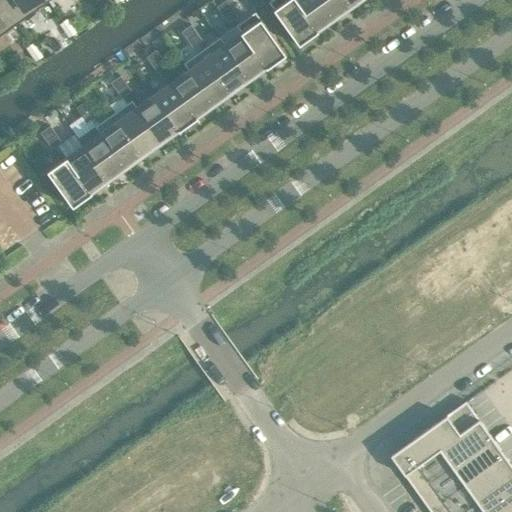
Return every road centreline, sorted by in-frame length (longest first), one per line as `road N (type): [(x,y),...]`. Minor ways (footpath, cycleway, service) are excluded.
road 1 (unclassified): [(168,282),(511,35)]
road 2 (unclassified): [(477,0),(138,240)]
road 3 (unclassified): [(308,477),(511,331)]
road 4 (unclassified): [(168,282),(308,477)]
road 5 (unclassified): [(0,401),(168,282)]
road 6 (unclassified): [(138,240),(0,339)]
